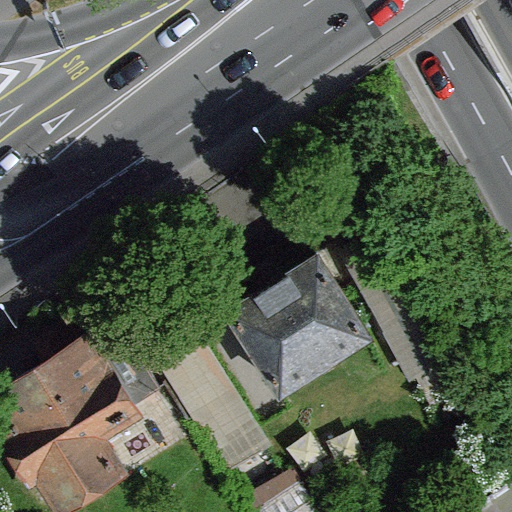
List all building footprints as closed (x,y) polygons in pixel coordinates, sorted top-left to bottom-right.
[(319,252),(233,306),(282,383),(368,330),(319,252)] [(282,466),(179,297),(135,326),(240,491),(282,466)] [(118,317),(87,337),(129,404),(161,385),(118,317)] [(87,337),(0,390),(0,395),(61,494),(116,459),(96,427),(129,404),(87,337)] [(292,465),(282,466),(240,491),(252,511),(330,511),(332,511),(317,486),(308,492),(292,465)]
